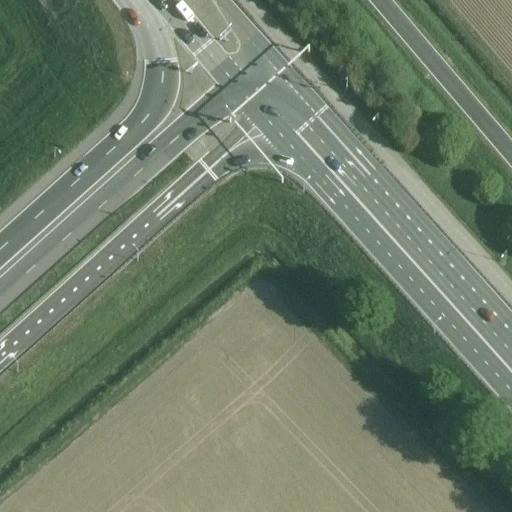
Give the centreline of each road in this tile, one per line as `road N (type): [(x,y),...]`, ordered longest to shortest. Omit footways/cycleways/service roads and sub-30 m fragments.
road 1 (unclassified): [(511,295),(243,0)]
road 2 (motorway): [(0,355),(273,110)]
road 3 (primary): [(273,110),(511,375)]
road 4 (motorway): [(137,0),(160,62),(153,105),(0,248)]
road 5 (motorway): [(234,87),(0,296)]
